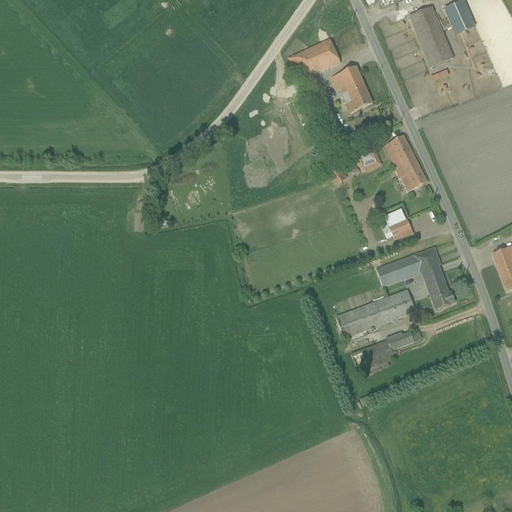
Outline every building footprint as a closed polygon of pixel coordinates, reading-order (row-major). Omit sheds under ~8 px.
[(463,5),(446,11),(456,35),(473,27),(463,5)] [(432,8),(409,18),(430,70),(454,60),(432,8)] [(288,60),(299,83),(340,65),(329,42),(288,60)] [(349,116),(372,106),(355,69),(330,80),(336,93),(340,92),(346,105),(344,106),(349,116)] [(314,117),(325,112),(312,83),(300,88),(314,117)] [(363,142),(357,132),(331,148),(337,158),(351,149),(351,150),(363,142)] [(408,194),(426,184),(402,138),(383,148),(395,170),(394,171),(399,180),(400,179),(408,194)] [(362,176),(381,167),(372,146),(352,155),(353,158),(354,157),(356,162),(355,162),(362,176)] [(326,175),(336,188),(347,180),(341,172),(340,173),(336,168),(326,175)] [(394,242),(413,237),(406,222),(401,211),(384,218),(394,242)] [(386,241),(392,239),(386,227),(380,229),(386,241)] [(511,248),(492,256),(506,294),(511,291),(511,248)] [(440,267),(434,250),(376,271),(382,289),(419,276),(419,275),(440,267)] [(434,312),(454,304),(450,295),(448,296),(440,275),(423,281),(434,312)] [(407,292),(335,318),(344,341),(415,314),(407,292)] [(386,342),(350,356),(358,375),(360,374),(361,379),(389,368),(387,364),(395,361),(392,353),(422,341),(419,333),(410,336),(410,333),(402,336),(401,334),(385,340),(386,342)] [(375,401),(401,390),(398,384),(373,396),(375,401)]
